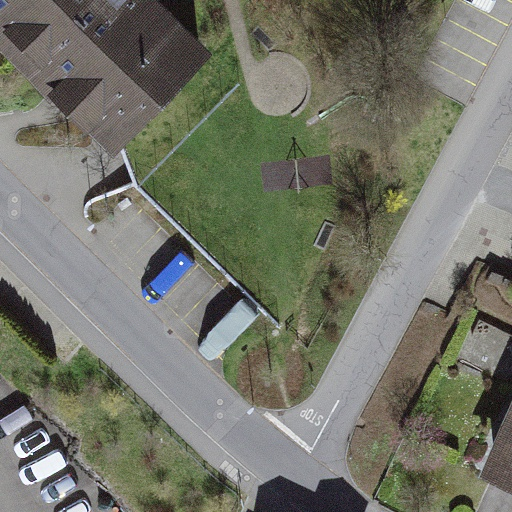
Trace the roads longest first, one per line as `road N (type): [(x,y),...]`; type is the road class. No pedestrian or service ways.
road 1 (residential): [(302,481),(472,193),(511,104)]
road 2 (residential): [(302,481),(0,189)]
